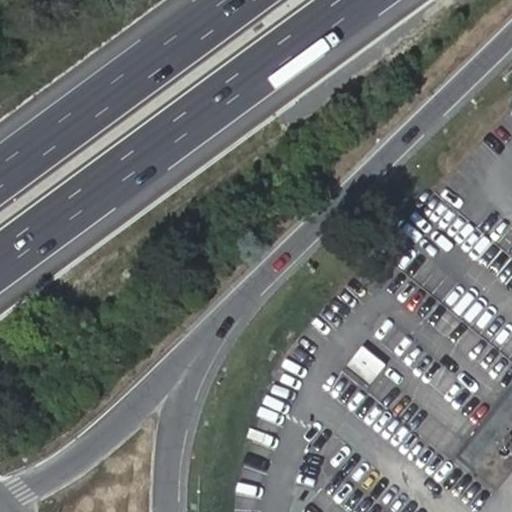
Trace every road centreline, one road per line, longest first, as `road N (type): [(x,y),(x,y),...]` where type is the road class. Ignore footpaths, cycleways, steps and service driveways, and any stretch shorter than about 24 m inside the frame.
road 1 (motorway): [(0,259),(355,0)]
road 2 (motorway): [(213,332),(511,36)]
road 3 (motorway): [(237,0),(0,175)]
road 4 (motorway): [(0,504),(105,438),(213,332)]
road 5 (motorway): [(170,511),(178,423),(213,332)]
